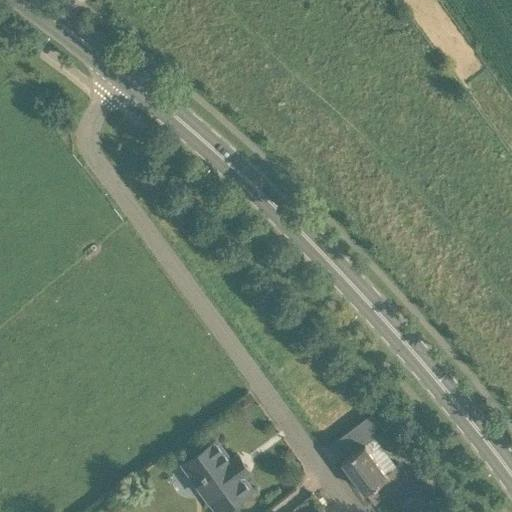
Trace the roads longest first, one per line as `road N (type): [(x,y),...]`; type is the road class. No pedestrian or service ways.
road 1 (tertiary): [(511,475),(349,276),(256,183),(121,75)]
road 2 (unclassified): [(352,511),(90,157),(92,108),(121,75)]
road 3 (tertiary): [(121,75),(24,0)]
